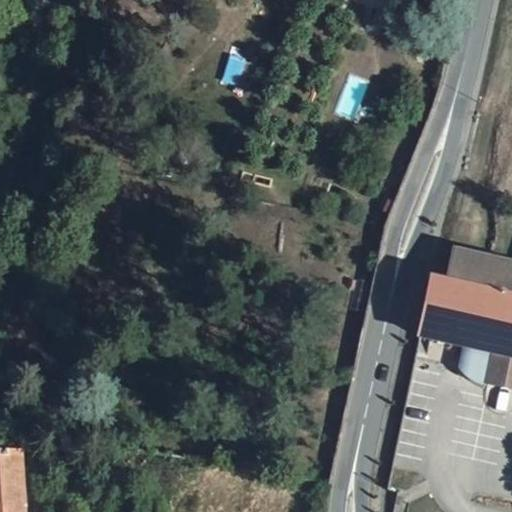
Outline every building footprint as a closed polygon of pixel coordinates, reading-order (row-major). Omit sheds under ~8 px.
[(447,282),(511,294),(511,262),(454,250),(447,282)] [(511,294),(447,282),(432,279),(421,335),(472,346),(511,354),(511,294)] [(491,374),(511,377),(511,354),(472,346),(466,374),(469,376),(470,377),(473,379),(475,380),(477,381),(480,382),(483,383),(486,383),(488,384),(489,383),(491,374)] [(489,383),(511,387),(511,377),(491,374),(489,383)] [(0,454),(0,511),(20,510),(15,453),(0,454)]
